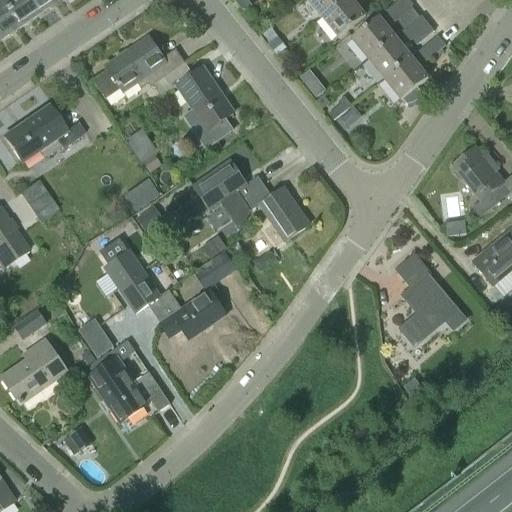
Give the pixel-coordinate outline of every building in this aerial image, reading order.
[(26,0),(0,0),(0,4),(18,30),(38,17),(26,0)] [(57,3),(55,0),(26,0),(38,17),(57,3)] [(305,0),(321,20),(344,0),(305,0)] [(344,0),(321,20),(338,41),(365,19),(365,18),(364,18),(356,7),(365,0),(344,0)] [(386,29),(413,7),(406,0),(402,0),(351,41),(352,42),(368,61),(394,40),(386,29)] [(243,17),(245,19),(251,13),(242,1),(235,6),(241,14),(243,17)] [(0,42),(18,30),(0,4),(0,42)] [(421,18),(394,40),(368,61),(384,82),(410,60),(402,49),(416,38),(421,44),(434,33),(421,18)] [(437,38),(410,60),(384,82),(400,102),(401,103),(403,102),(407,106),(413,105),(418,101),(421,95),(417,90),(428,81),(427,80),(418,70),(445,48),(437,38)] [(164,81),(185,66),(178,56),(165,64),(148,39),(105,69),(108,73),(93,83),(106,102),(121,92),(123,95),(145,80),(151,90),(164,81)] [(275,43),(269,49),(278,60),(284,55),(275,43)] [(185,66),(164,81),(172,93),(177,89),(207,134),(201,138),(209,150),(231,135),(222,123),(233,115),(203,70),(192,77),(185,66)] [(300,81),(306,88),(316,80),(309,73),(300,81)] [(322,112),(330,106),(323,97),(315,104),(322,112)] [(61,152),(85,136),(77,125),(65,133),(48,108),(2,139),(20,165),(55,142),(61,152)] [(334,125),(346,115),(341,108),(329,118),(334,125)] [(140,164),(156,155),(141,129),(126,138),(140,164)] [(481,203),(503,185),(475,150),(452,168),(480,202),(481,203)] [(156,161),(143,170),(149,178),(162,169),(156,161)] [(244,204),(264,189),(257,179),(246,187),(230,164),(193,189),(209,213),(237,194),(244,204)] [(481,203),(480,202),(472,210),(480,219),(507,198),(511,205),(511,181),(505,187),(503,185),(481,203)] [(271,199),(264,189),(244,204),(250,213),(259,207),(285,244),(308,228),(283,191),(271,199)] [(59,213),(53,204),(35,216),(41,225),(59,213)] [(145,233),(162,221),(154,209),(137,221),(145,233)] [(0,267),(2,270),(28,253),(0,212),(0,267)] [(444,227),(446,240),(466,237),(465,224),(444,227)] [(511,232),(472,264),(492,289),(511,272),(511,232)] [(109,268),(129,254),(121,242),(101,256),(109,268)] [(154,317),(175,303),(168,292),(159,299),(129,254),(109,268),(105,270),(135,315),(147,307),(154,317)] [(431,276),(414,256),(395,272),(411,292),(403,298),(419,317),(404,329),(417,345),(445,322),(453,332),(463,323),(427,279),(431,276)] [(235,274),(223,257),(201,271),(213,289),(235,274)] [(175,303),(154,317),(170,340),(182,332),(189,343),(226,317),(209,293),(182,312),(175,303)] [(15,330),(23,342),(46,326),(38,314),(15,330)] [(85,343),(100,333),(94,324),(79,334),(85,343)] [(67,375),(45,343),(34,351),(37,356),(2,380),(20,407),(67,375)] [(158,415),(170,407),(149,375),(132,385),(116,361),(89,379),(120,425),(147,407),(151,405),(158,415)] [(404,389),(411,398),(419,392),(412,383),(404,389)] [(91,446),(80,430),(63,442),(73,458),(91,446)] [(0,511),(1,511),(14,504),(0,484),(0,511)]
